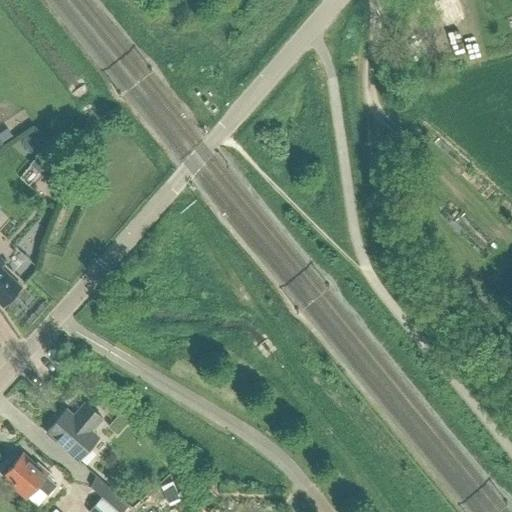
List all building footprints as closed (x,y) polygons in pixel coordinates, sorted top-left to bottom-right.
[(0,233),(16,213),(0,201),(0,233)] [(0,304),(2,306),(20,287),(0,268),(0,304)] [(72,355),(66,347),(58,354),(65,361),(72,355)] [(511,359),(504,351),(491,361),(498,369),(511,359)] [(65,409),(45,432),(77,460),(97,438),(90,432),(102,418),(84,403),(73,415),(65,409)] [(130,421),(120,412),(113,420),(123,429),(130,421)] [(20,455),(1,477),(24,498),(34,487),(45,497),(54,487),(42,478),(46,474),(35,464),(32,467),(20,455)] [(90,487),(100,496),(118,511),(121,511),(129,504),(96,475),(90,487)] [(118,511),(100,496),(88,511),(89,511),(118,511)]
